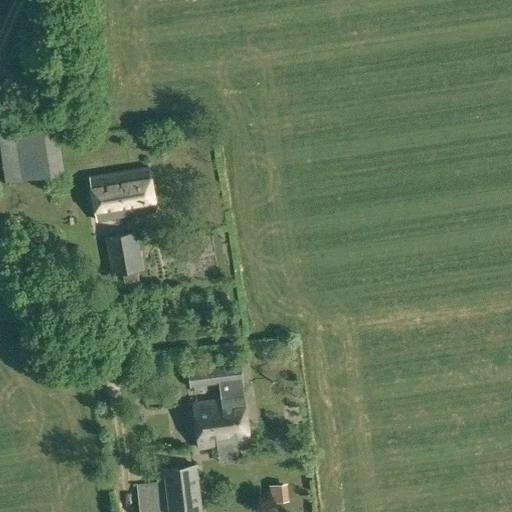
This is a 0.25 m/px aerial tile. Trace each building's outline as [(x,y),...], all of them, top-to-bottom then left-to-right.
[(0,132),(0,136),(2,154),(5,182),(65,174),(57,126),(0,132)] [(91,176),(98,220),(155,211),(148,167),(91,176)] [(143,269),(137,231),(106,237),(112,275),(143,269)] [(220,384),(234,382),(244,381),(242,363),(189,369),(191,387),(220,384)] [(220,384),(222,397),(222,399),(193,403),(199,447),(218,445),(218,448),(251,444),(244,394),(235,395),(234,382),(220,384)] [(202,511),(197,464),(163,469),(168,511),(202,511)] [(161,511),(157,481),(137,483),(140,511),(161,511)] [(271,485),(272,501),(288,500),(287,484),(271,485)]
